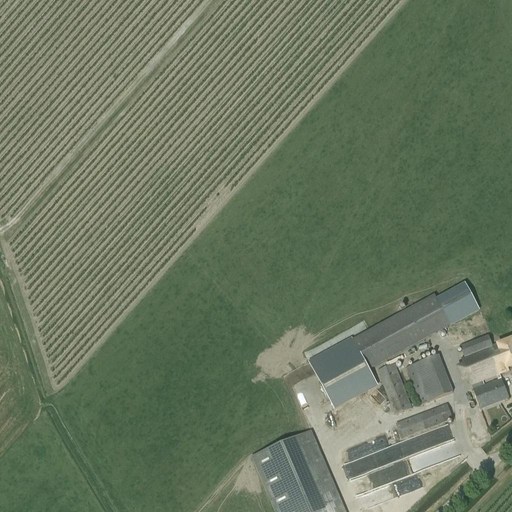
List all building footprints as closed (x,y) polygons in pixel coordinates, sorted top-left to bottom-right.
[(464,284),(437,299),(451,326),(479,311),(464,284)] [(437,299),(434,295),(352,341),(368,372),(451,326),(437,299)] [(511,340),(492,348),(488,337),(460,347),(464,358),(461,359),(463,365),(456,368),(462,384),(469,381),(480,410),(509,399),(501,380),(484,386),(483,382),(508,372),(507,370),(511,367),(511,340)] [(368,372),(352,341),(308,362),(331,407),(375,387),(368,372)] [(420,406),(453,394),(438,356),(406,369),(420,406)] [(395,365),(377,372),(394,416),(414,409),(411,401),(409,401),(395,365)] [(355,400),(359,407),(370,402),(367,394),(355,400)] [(451,416),(447,405),(396,425),(401,440),(453,421),(451,416)] [(333,432),(344,450),(380,429),(375,420),(381,417),(375,407),(360,416),(366,425),(356,431),(350,422),(333,432)] [(376,449),(391,436),(385,429),(371,442),(376,449)] [(382,471),(454,443),(449,431),(377,459),(382,471)] [(345,511),(311,433),(252,458),(274,511),(345,511)] [(391,493),(377,504),(382,511),(401,511),(405,509),(391,493)]
